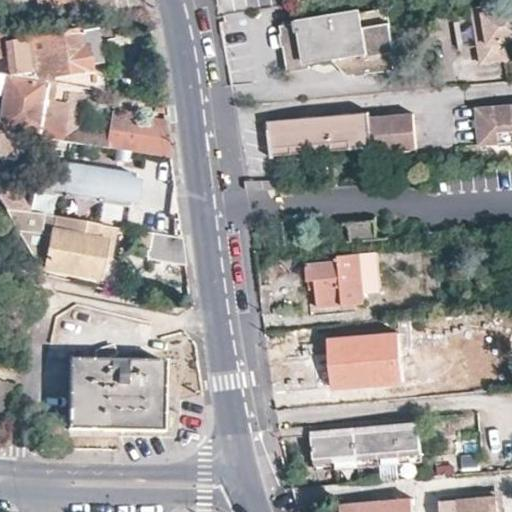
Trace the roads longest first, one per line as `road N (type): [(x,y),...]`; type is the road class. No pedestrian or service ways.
road 1 (residential): [(243,486),(172,0)]
road 2 (tertiary): [(243,486),(22,480)]
